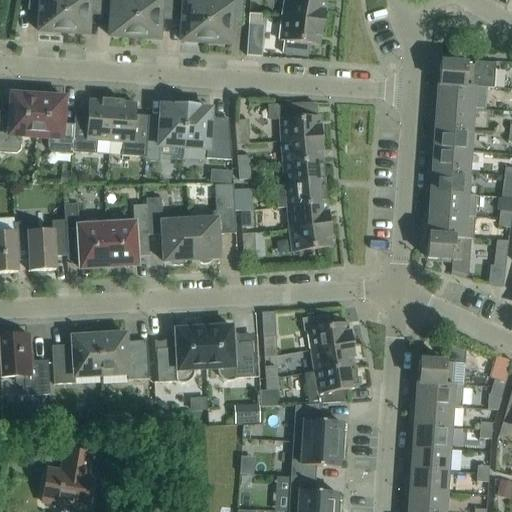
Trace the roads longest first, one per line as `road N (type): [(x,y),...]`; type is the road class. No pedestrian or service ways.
road 1 (residential): [(411,90),(0,64)]
road 2 (residential): [(0,308),(255,294)]
road 3 (residential): [(381,511),(395,288)]
road 4 (residential): [(395,288),(411,90)]
road 5 (residential): [(255,294),(395,288)]
road 6 (residential): [(511,343),(395,288)]
